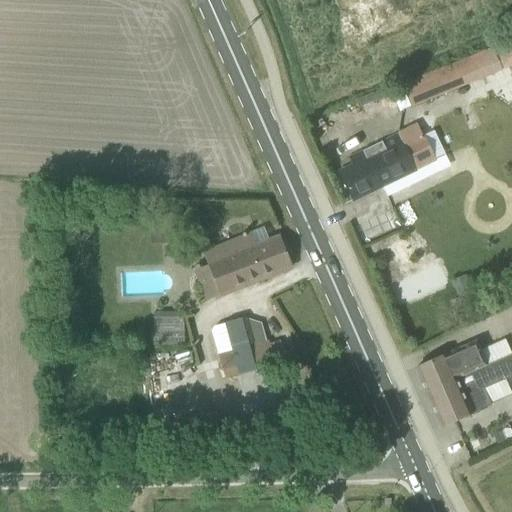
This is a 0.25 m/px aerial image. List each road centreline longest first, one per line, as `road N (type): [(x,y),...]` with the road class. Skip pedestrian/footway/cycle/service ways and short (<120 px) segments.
road 1 (primary): [(412,463),(209,0)]
road 2 (unclassified): [(0,486),(367,475),(412,463)]
